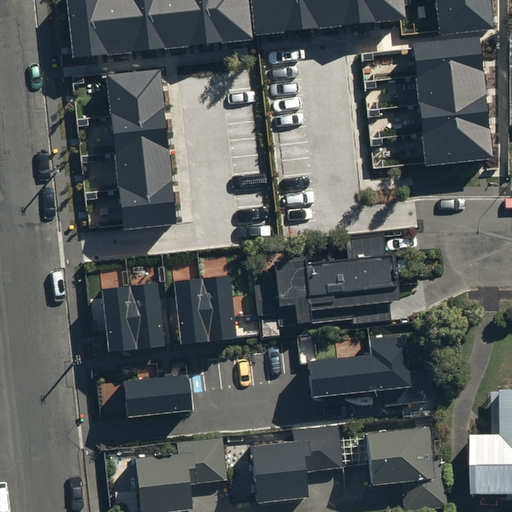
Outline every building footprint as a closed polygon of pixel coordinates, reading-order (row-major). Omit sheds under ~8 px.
[(99,0),(73,0),(70,0),(77,62),(106,59),(99,0)] [(129,0),(99,0),(106,59),(136,56),(129,0)] [(159,0),(129,0),(136,56),(165,53),(159,0)] [(189,0),(159,0),(165,53),(194,49),(189,0)] [(218,0),(189,0),(194,49),(224,46),(218,0)] [(248,0),(218,0),(224,46),(253,43),(248,0)] [(284,0),(255,0),(260,41),(289,39),(284,0)] [(314,0),(284,0),(289,39),(318,36),(314,0)] [(343,0),(314,0),(318,36),(347,33),(343,0)] [(372,0),(343,0),(347,33),(376,30),(372,0)] [(402,0),(372,0),(376,30),(405,27),(402,0)] [(441,0),(437,0),(441,37),(491,32),(488,0),(441,0)] [(413,53),(416,83),(480,76),(477,46),(413,53)] [(107,99),(106,71),(67,73),(68,102),(107,99)] [(416,83),(419,113),(484,106),(480,76),(416,83)] [(162,77),(109,83),(113,118),(166,112),(162,77)] [(419,113),(423,143),(487,136),(484,106),(419,113)] [(166,112),(113,118),(117,152),(170,146),(166,112)] [(423,143),(426,173),(490,166),(487,136),(423,143)] [(357,140),(311,144),(314,170),(359,165),(357,140)] [(170,146),(117,152),(121,187),(174,181),(170,146)] [(174,181),(121,187),(125,222),(178,216),(174,181)] [(396,247),(278,261),(285,318),(403,304),(396,247)] [(196,267),(204,332),(231,329),(222,264),(196,267)] [(169,271),(177,336),(204,332),(196,267),(169,271)] [(124,276),(133,341),(160,338),(151,272),(124,276)] [(98,280),(106,345),(133,341),(124,276),(98,280)] [(372,355),(309,362),(313,397),(413,386),(407,334),(370,338),(372,355)] [(189,375),(123,382),(127,417),(193,410),(189,375)] [(466,432),(465,491),(511,491),(511,386),(496,387),(495,433),(466,432)] [(365,423),(370,484),(404,481),(407,508),(448,505),(443,454),(430,455),(426,418),(365,423)] [(294,433),(250,438),(257,501),(308,496),(305,470),(342,466),(337,422),(293,427),(294,433)] [(136,450),(142,510),(193,505),(191,483),(225,480),(221,435),(183,439),(183,445),(136,450)]
